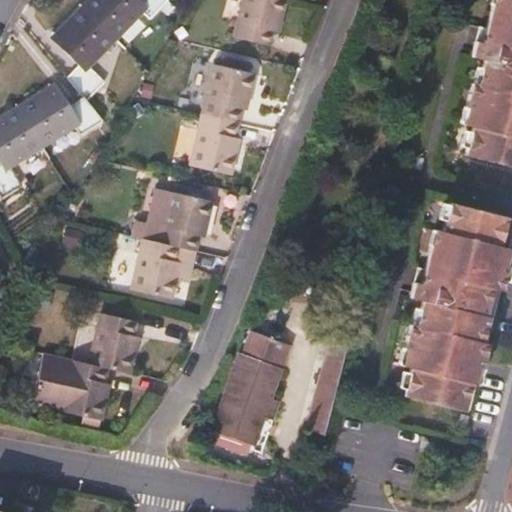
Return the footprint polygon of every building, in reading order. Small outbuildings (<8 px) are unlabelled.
[(91,0),(82,10),(111,38),(139,9),(149,17),(165,0),(91,0)] [(282,15),(285,0),(242,0),(234,35),(269,44),(277,13),(282,15)] [(511,0),(503,0),(502,7),(495,6),(489,28),(482,27),(478,41),(490,45),(483,69),(479,69),(473,92),(479,95),(475,110),(479,112),(472,139),(511,150),(511,0)] [(81,97),(84,101),(103,82),(86,65),(111,38),(82,10),(56,37),(81,62),(66,79),(81,97)] [(202,114),(237,122),(244,93),(249,94),(254,73),(215,63),(202,114)] [(52,88),(17,110),(39,144),(73,122),(80,134),(101,121),(84,101),(81,97),(65,108),(52,88)] [(7,165),(39,144),(17,110),(0,121),(0,155),(3,160),(0,162),(0,196),(0,197),(19,185),(7,165)] [(229,153),(237,122),(202,114),(190,164),(229,174),(234,154),(229,153)] [(163,181),(161,188),(207,199),(209,192),(163,181)] [(134,235),(144,237),(195,250),(203,219),(207,221),(212,200),(207,199),(161,188),(155,186),(146,222),(137,220),(134,235)] [(510,203),(456,190),(443,234),(436,233),(431,254),(424,253),(421,267),(433,271),(426,295),(420,294),(414,317),(422,320),(417,336),(420,338),(413,363),(471,378),(482,335),(488,336),(494,313),(489,311),(495,287),(492,287),(506,232),(503,231),(510,203)] [(134,235),(137,220),(132,219),(128,233),(134,235)] [(186,282),(195,250),(144,237),(131,287),(170,297),(176,279),(186,282)] [(102,309),(89,361),(106,365),(127,370),(132,351),(128,350),(136,318),(102,309)] [(322,438),(343,344),(325,339),(304,434),(322,438)] [(98,397),(106,365),(89,361),(41,348),(29,400),(85,413),(99,416),(103,398),(98,397)] [(276,369),(242,356),(215,430),(249,442),(276,369)] [(99,416),(85,413),(82,422),(96,425),(99,416)]
